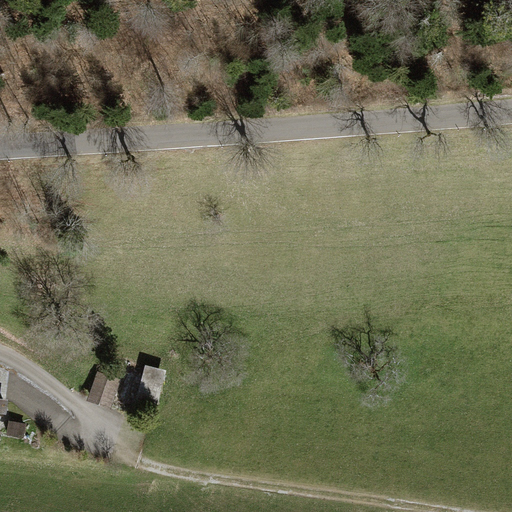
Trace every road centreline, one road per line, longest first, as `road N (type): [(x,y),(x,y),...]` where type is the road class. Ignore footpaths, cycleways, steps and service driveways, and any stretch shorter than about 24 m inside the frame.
road 1 (unclassified): [(0,148),(511,110)]
road 2 (track): [(0,351),(112,440)]
